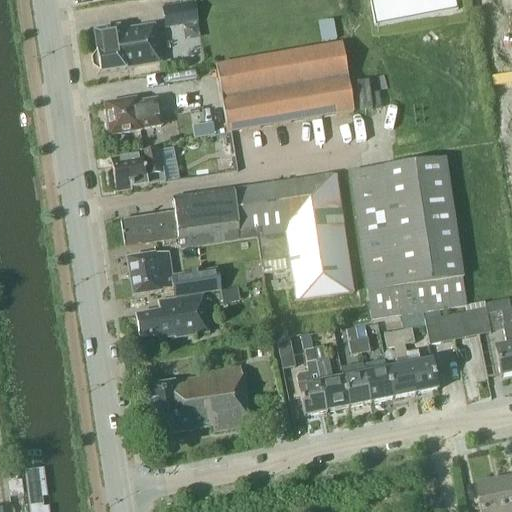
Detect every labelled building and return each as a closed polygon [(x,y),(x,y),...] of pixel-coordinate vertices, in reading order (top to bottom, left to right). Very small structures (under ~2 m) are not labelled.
[(434,0),(437,11),(457,7),(455,0),(434,0)] [(198,25),(195,4),(162,9),(166,30),(198,25)] [(481,22),(480,22),(482,31),(494,29),(493,20),(492,20),(481,22)] [(119,34),(118,29),(93,33),(96,52),(95,52),(95,55),(90,59),(91,69),(98,72),(99,75),(158,65),(152,29),(119,34)] [(494,29),(482,31),(483,39),(484,39),(495,37),(496,37),(494,29)] [(351,112),(340,46),(214,69),(225,135),(351,112)] [(504,97),(511,95),(511,79),(501,81),(504,97)] [(136,105),(135,101),(103,106),(106,123),(104,125),(105,132),(108,134),(108,138),(140,133),(139,129),(159,126),(155,101),(136,105)] [(511,132),(500,134),(501,143),(502,143),(511,141),(511,132)] [(163,186),(158,151),(139,154),(140,159),(111,164),(116,194),(163,186)] [(436,320),(449,318),(456,317),(455,309),(467,307),(462,278),(463,278),(444,160),(349,175),(374,321),(424,314),(426,323),(436,320)] [(353,293),(336,176),(171,201),(173,215),(120,223),(124,249),(177,241),(178,250),(256,239),(259,263),(289,258),(296,302),(353,293)] [(171,278),(168,255),(155,257),(155,256),(126,261),(132,298),(161,294),(160,292),(173,290),(175,298),(220,291),(217,271),(171,278)] [(207,334),(202,298),(157,305),(158,314),(135,317),(138,340),(157,336),(157,340),(174,338),(174,339),(207,334)] [(485,306),(485,311),(487,316),(500,314),(507,348),(493,351),(499,380),(511,377),(511,323),(508,302),(485,306)] [(487,316),(485,311),(473,313),(478,338),(490,336),(487,316)] [(460,316),(466,341),(478,338),(473,313),(460,316)] [(449,318),(454,343),(466,341),(460,316),(456,317),(449,318)] [(436,320),(441,345),(454,343),(449,318),(436,320)] [(429,348),(441,345),(436,320),(426,323),(424,323),(429,348)] [(411,331),(402,333),(404,348),(414,346),(411,331)] [(385,352),(404,348),(402,333),(382,337),(385,352)] [(358,342),(361,356),(369,355),(367,341),(358,342)] [(350,358),(361,356),(358,342),(347,344),(350,358)] [(294,369),(290,344),(277,346),(282,371),(294,369)] [(321,350),(313,351),(316,366),(316,367),(325,414),(348,409),(342,380),(335,382),(332,382),(328,360),(325,361),(323,361),(321,350)] [(313,351),(303,353),(306,367),(316,366),(313,351)] [(416,353),(406,355),(407,362),(408,368),(414,397),(437,393),(432,364),(419,366),(416,353)] [(392,371),(385,372),(391,401),(414,397),(408,368),(407,362),(394,365),(395,370),(392,371)] [(298,376),(296,380),(297,389),(302,418),(325,414),(316,367),(316,366),(306,367),(307,375),(298,376)] [(362,366),(340,370),(342,380),(348,409),(370,405),(364,376),(362,366)] [(248,427),(240,369),(196,375),(197,382),(147,388),(154,437),(210,429),(210,432),(248,427)] [(385,372),(364,376),(370,405),(391,401),(385,372)] [(12,470),(5,471),(6,483),(14,482),(17,482),(15,469),(12,470)] [(49,511),(44,470),(25,472),(30,511),(49,511)] [(511,511),(511,479),(497,483),(503,511),(511,511)] [(503,511),(497,483),(478,487),(482,511),(503,511)]
